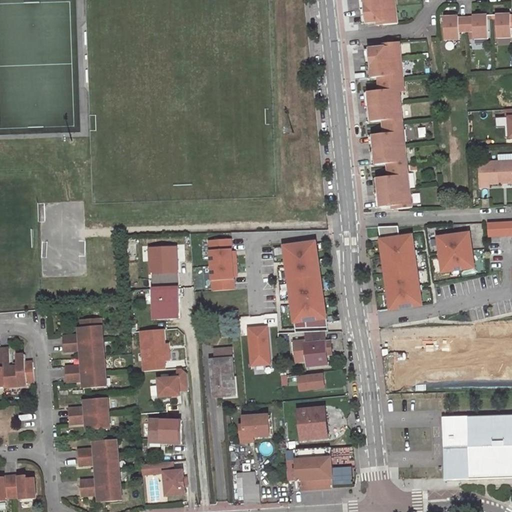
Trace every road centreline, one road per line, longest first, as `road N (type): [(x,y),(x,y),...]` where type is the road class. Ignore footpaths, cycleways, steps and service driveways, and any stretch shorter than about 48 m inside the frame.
road 1 (unclassified): [(347,222),(375,509)]
road 2 (unclassified): [(329,42),(347,222)]
road 3 (residential): [(347,222),(511,216)]
road 4 (residential): [(51,454),(37,329),(0,332)]
road 5 (unknown): [(358,322),(470,310),(511,297)]
road 6 (residential): [(459,0),(436,1),(420,33),(329,42)]
